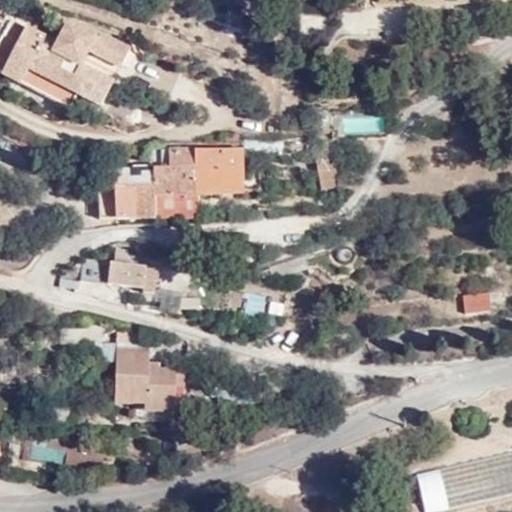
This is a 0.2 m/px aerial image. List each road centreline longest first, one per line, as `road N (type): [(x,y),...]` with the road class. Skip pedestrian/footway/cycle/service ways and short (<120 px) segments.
road 1 (unclassified): [(0,503),(177,481),(501,377)]
road 2 (unclassified): [(501,377),(327,367),(0,278)]
